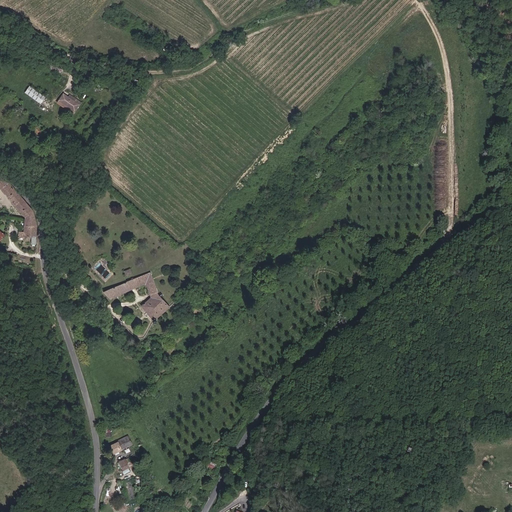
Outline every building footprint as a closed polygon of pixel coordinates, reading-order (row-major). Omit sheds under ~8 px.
[(30,86),(26,93),(43,102),(46,95),(30,86)] [(66,110),(75,116),(84,102),(72,94),(70,97),(65,93),(59,102),(67,108),(66,110)] [(0,188),(1,190),(27,218),(26,238),(32,238),(32,244),(37,244),(38,221),(37,215),(32,207),(11,182),(9,184),(0,174),(0,188)] [(124,286),(107,293),(114,300),(149,284),(155,298),(145,306),(155,319),(155,320),(155,322),(156,323),(158,323),(159,322),(159,321),(159,319),(174,308),(162,295),(153,273),(124,286)] [(62,372),(64,378),(71,375),(69,370),(62,372)] [(122,445),(121,441),(112,445),(115,453),(130,447),(135,444),(133,440),(128,442),(122,445)] [(120,465),(121,467),(124,466),(125,470),(132,467),(128,458),(121,461),(123,464),(120,465)]
